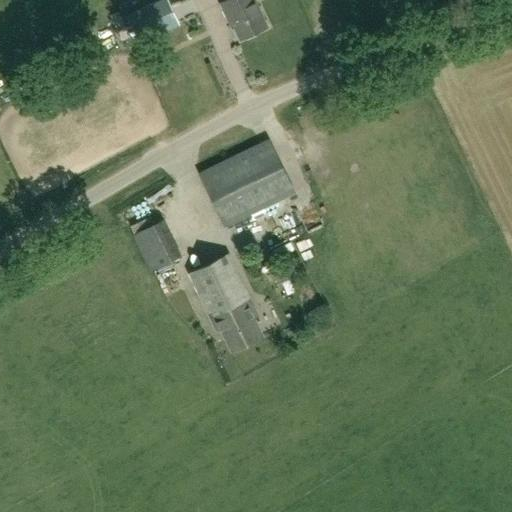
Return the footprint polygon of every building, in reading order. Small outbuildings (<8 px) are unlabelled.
[(241,41),(268,28),(255,0),(226,0),(220,3),(227,19),(230,18),(241,41)] [(168,1),(157,4),(162,23),(173,20),(168,1)] [(173,66),(165,43),(146,50),(154,74),(173,66)] [(180,67),(157,75),(166,102),(189,95),(180,67)] [(225,226),(294,193),(270,143),(201,176),(225,226)] [(135,218),(153,265),(184,253),(167,206),(135,218)] [(302,212),(283,220),(292,240),(311,231),(302,212)] [(259,317),(229,255),(189,274),(217,333),(221,330),(232,352),(264,337),(255,319),(259,317)]
